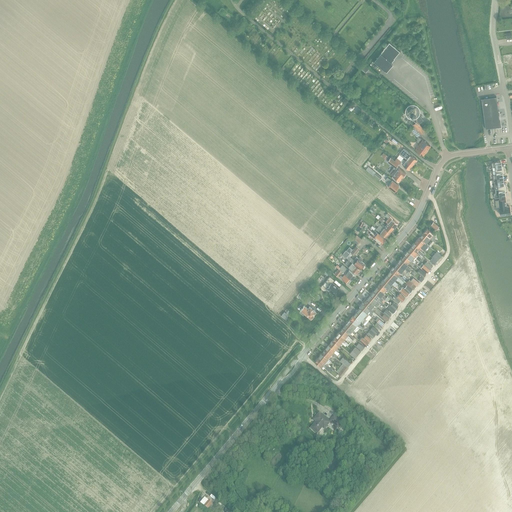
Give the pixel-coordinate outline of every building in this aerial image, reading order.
[(393,59),(399,52),(389,43),(383,50),(381,53),(380,53),(380,54),(374,61),(373,61),(386,72),(393,64),(390,62),(393,59)] [(485,129),(500,127),(496,97),(481,99),(485,129)] [(416,110),(415,109),(415,108),(414,108),(413,108),(412,108),(411,108),(410,108),(410,109),(409,109),(409,110),(408,111),(408,112),(409,113),(409,114),(410,114),(410,115),(411,115),(407,118),(414,127),(410,131),(417,138),(420,134),(424,131),(418,124),(423,120),(416,112),(416,111),(416,110)] [(430,146),(422,140),(415,149),(423,155),(430,146)] [(406,159),(413,165),(417,160),(407,152),(404,156),(407,158),(406,159)] [(398,164),(394,161),(390,158),(387,162),(394,167),(393,168),(389,173),(392,176),(399,181),(400,181),(402,179),(401,178),(405,173),(396,166),(398,164)] [(403,159),(401,161),(396,158),(394,161),(398,164),(399,164),(400,163),(409,170),(413,165),(406,159),(405,161),(403,159)] [(494,167),(495,171),(504,170),(504,165),(501,166),(501,162),(500,162),(491,163),(492,167),(494,167)] [(504,170),(495,171),(495,175),(493,175),(493,179),(503,178),(502,174),(505,174),(504,170)] [(381,178),(375,172),(373,175),(379,181),(381,178)] [(394,192),(399,186),(392,181),(387,178),(385,180),(390,183),(388,186),(394,192)] [(503,180),(494,181),(495,189),(507,188),(506,183),(503,184),(503,180)] [(507,188),(495,189),(495,193),(494,193),(494,198),(505,196),(505,192),(507,192),(507,188)] [(505,199),(495,200),(496,211),(500,211),(500,215),(510,214),(509,206),(506,206),(505,199)] [(367,211),(374,218),(376,216),(369,209),(367,211)] [(397,224),(391,219),(392,219),(387,214),(385,216),(388,218),(385,222),(387,223),(393,228),(397,224)] [(389,233),(383,228),(382,226),(376,222),(375,223),(378,226),(376,229),(380,232),(378,234),(384,239),(389,233)] [(430,225),(436,230),(439,227),(433,222),(430,225)] [(389,233),(393,228),(387,223),(383,228),(389,233)] [(378,234),(373,230),(371,228),(370,228),(368,230),(375,236),(373,238),(381,244),(385,239),(384,239),(378,234)] [(435,233),(433,233),(427,228),(423,233),(432,240),(434,242),(436,241),(434,239),(435,237),(435,233)] [(434,242),(432,240),(423,233),(419,237),(426,243),(431,247),(434,242)] [(357,235),(352,240),(357,244),(361,239),(357,235)] [(425,244),(426,243),(419,237),(414,243),(421,248),(424,250),(427,246),(425,244)] [(419,250),(421,248),(414,243),(411,247),(423,257),(424,255),(419,250)] [(350,252),(354,255),(359,249),(355,246),(350,252)] [(421,258),(423,257),(411,247),(407,251),(414,257),(416,258),(418,256),(421,258)] [(430,256),(437,261),(441,256),(437,252),(433,249),(432,250),(436,253),(434,254),(433,253),(430,256)] [(336,258),(339,255),(333,250),(330,254),(336,258)] [(416,258),(414,257),(407,251),(404,255),(414,263),(415,261),(414,260),(416,258)] [(412,265),(414,263),(404,255),(401,259),(407,265),(409,262),(412,265)] [(349,256),(348,257),(347,256),(345,258),(348,260),(354,264),(360,269),(364,264),(361,261),(362,259),(359,257),(358,259),(356,257),(353,260),(349,256)] [(406,266),(407,265),(401,259),(397,263),(408,272),(410,270),(406,266)] [(356,274),(360,269),(354,264),(348,260),(344,264),(356,274)] [(426,261),(423,264),(429,270),(432,266),(426,261)] [(406,274),(408,272),(397,263),(394,267),(400,273),(401,272),(402,270),(406,274)] [(429,270),(421,263),(419,266),(427,273),(429,270)] [(338,269),(345,275),(351,280),(355,275),(348,270),(345,267),(342,265),(338,269)] [(402,273),(401,272),(400,273),(394,267),(390,271),(399,278),(403,282),(402,281),(403,279),(398,275),(400,273),(401,274),(402,273)] [(420,269),(417,272),(423,277),(425,274),(420,269)] [(402,284),(403,282),(399,278),(390,271),(387,275),(394,281),(395,279),(402,284)] [(347,284),(351,280),(345,275),(342,277),(340,276),(339,277),(347,284)] [(397,284),(394,281),(387,275),(384,279),(390,285),(392,283),(395,286),(397,284)] [(338,288),(336,287),(336,286),(333,284),(331,283),(333,280),(329,277),(325,282),(321,286),(321,288),(323,290),(326,290),(327,288),(333,294),(334,293),(334,294),(336,292),(335,291),(338,288)] [(388,287),(390,285),(384,279),(380,283),(389,291),(391,289),(388,287)] [(410,281),(409,280),(406,283),(413,289),(416,286),(410,281)] [(389,291),(380,283),(377,287),(384,293),(386,290),(388,292),(389,291)] [(382,295),(384,293),(377,287),(373,291),(380,297),(383,299),(384,300),(386,298),(382,295)] [(399,291),(406,297),(408,294),(402,288),(399,291)] [(317,300),(320,296),(314,291),(310,294),(317,300)] [(383,299),(380,297),(373,291),(370,295),(380,303),(381,305),(383,303),(381,302),(383,299)] [(396,297),(401,301),(402,302),(405,298),(399,294),(396,297)] [(306,296),(304,295),(302,297),(304,299),(302,301),(306,304),(308,302),(310,300),(306,296)] [(376,307),(380,303),(370,295),(367,299),(373,305),(376,307)] [(401,301),(394,295),(392,298),(398,304),(401,301)] [(371,307),(373,305),(367,299),(363,303),(373,311),(374,310),(371,307)] [(393,302),(391,304),(389,302),(389,303),(387,301),(386,302),(395,309),(398,306),(393,302)] [(371,313),(373,311),(363,303),(360,307),(368,315),(370,316),(373,314),(371,313)] [(309,307),(308,309),(304,306),(300,310),(301,311),(299,312),(303,315),(304,313),(310,319),(311,318),(312,318),(313,316),(316,312),(309,307)] [(365,319),(368,315),(360,307),(356,312),(366,320),(365,319)] [(391,315),(385,310),(383,313),(389,318),(391,315)] [(365,322),(366,320),(356,312),(353,316),(360,321),(362,319),(365,322)] [(358,324),(360,321),(353,316),(349,320),(356,326),(359,328),(361,329),(362,327),(358,324)] [(359,328),(356,326),(349,320),(346,324),(355,331),(355,332),(359,328)] [(354,333),(355,331),(346,324),(343,328),(349,333),(349,334),(351,331),(354,333)] [(347,335),(349,333),(343,328),(339,332),(347,339),(351,342),(353,340),(347,335)] [(372,338),(375,335),(370,330),(367,333),(372,338)] [(347,340),(347,339),(339,332),(336,336),(346,345),(347,346),(348,344),(343,340),(344,338),(347,340)] [(345,346),(346,345),(336,336),(332,340),(338,346),(341,343),(345,346)] [(368,343),(363,338),(362,337),(359,341),(363,344),(362,344),(365,347),(368,343)] [(336,349),(338,346),(332,340),(329,345),(335,350),(337,352),(339,350),(337,349),(336,349)] [(364,347),(359,343),(356,346),(361,351),(364,347)] [(333,352),(335,350),(329,345),(325,349),(331,354),(335,357),(337,355),(333,352)] [(329,357),(331,354),(325,349),(322,353),(328,358),(330,361),(331,359),(329,357)] [(358,355),(352,350),(349,354),(354,359),(355,359),(358,355)] [(325,361),(328,358),(322,353),(318,357),(328,366),(329,364),(325,361)] [(330,368),(328,366),(318,357),(314,362),(320,367),(322,365),(325,367),(323,369),(327,372),(330,368)] [(350,364),(342,357),(339,361),(342,363),(347,367),(350,364)] [(348,368),(347,367),(342,363),(339,368),(344,372),(348,368)] [(322,429),(324,430),(330,423),(322,416),(321,417),(318,415),(314,420),(317,422),(316,424),(315,423),(310,430),(317,435),(322,429)] [(338,428),(342,423),(334,417),(330,421),(338,428)] [(337,467),(327,478),(333,483),(338,477),(337,476),(342,471),(337,467)] [(204,497),(200,503),(206,508),(205,510),(206,511),(208,509),(211,511),(215,506),(204,497)]
